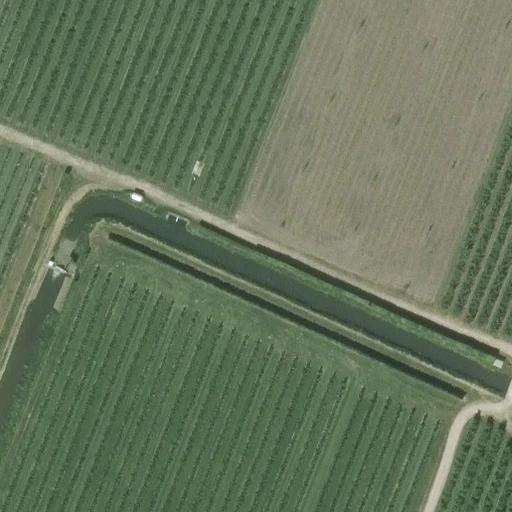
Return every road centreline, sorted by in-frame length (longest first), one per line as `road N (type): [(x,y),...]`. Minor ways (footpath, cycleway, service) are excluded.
road 1 (track): [(511,351),(0,129)]
road 2 (track): [(423,511),(455,425),(486,403),(507,409),(511,400)]
